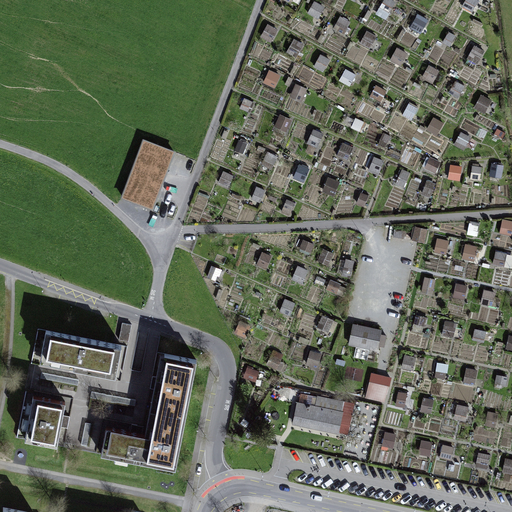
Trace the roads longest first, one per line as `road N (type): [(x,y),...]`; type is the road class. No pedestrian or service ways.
road 1 (track): [(511,212),(174,228)]
road 2 (track): [(262,0),(174,228)]
road 3 (residential): [(224,490),(214,456),(228,363),(209,340),(148,319)]
road 4 (track): [(164,247),(52,162),(0,143)]
road 5 (residential): [(148,319),(0,264)]
road 6 (residential): [(224,490),(258,487),(369,511)]
